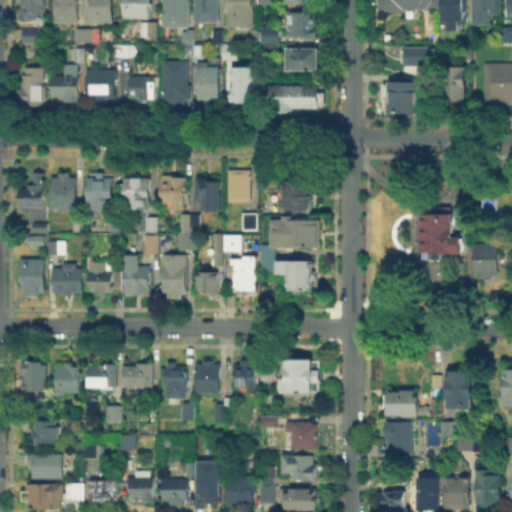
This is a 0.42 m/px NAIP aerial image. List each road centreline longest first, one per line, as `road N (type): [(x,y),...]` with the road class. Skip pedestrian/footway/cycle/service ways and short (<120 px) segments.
road 1 (residential): [(350,0),(351,511)]
road 2 (residential): [(0,326),(511,326)]
road 3 (residential): [(0,137),(511,137)]
